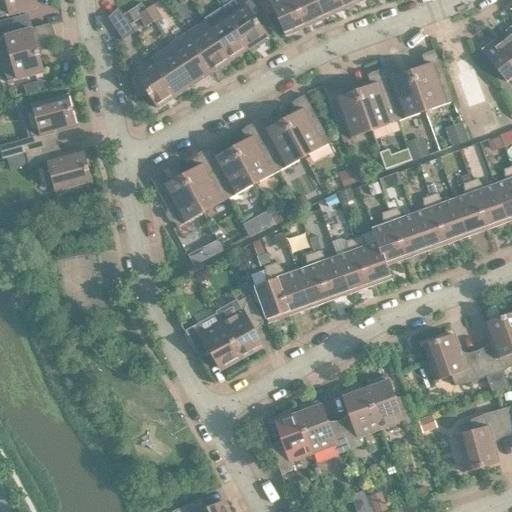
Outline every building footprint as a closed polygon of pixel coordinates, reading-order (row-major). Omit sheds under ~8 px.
[(0,0),(0,14),(0,16),(0,15),(0,16),(36,7),(33,0),(0,0)] [(226,16),(248,48),(266,36),(252,14),(258,11),(250,0),(232,0),(221,7),(226,16)] [(298,29),(296,26),(303,23),(292,0),(268,0),(284,35),(298,29)] [(292,0),(303,23),(310,20),(312,23),(324,17),(316,0),(292,0)] [(336,8),(343,5),(340,0),(316,0),(324,17),(337,11),(336,8)] [(145,9),(141,2),(131,9),(135,16),(145,9)] [(134,32),(122,15),(115,3),(114,4),(119,11),(108,18),(105,12),(104,13),(122,39),(134,32)] [(153,21),(160,16),(152,4),(145,9),(153,21)] [(209,27),(208,28),(230,60),(248,48),(226,16),(221,7),(203,19),(204,20),(209,27)] [(145,26),(153,21),(145,9),(137,14),(145,26)] [(0,21),(0,35),(30,27),(27,14),(0,21)] [(190,39),(212,72),(230,60),(208,28),(209,27),(204,20),(185,33),(190,40),(190,39)] [(5,82),(43,71),(39,55),(39,49),(55,40),(50,23),(0,36),(0,37),(4,37),(10,58),(2,62),(1,69),(8,80),(5,81),(5,82)] [(510,37),(503,42),(511,53),(511,26),(505,31),(510,37)] [(168,44),(193,84),(212,72),(190,39),(190,40),(185,33),(168,44)] [(505,81),(511,76),(511,53),(503,42),(497,47),(492,41),(481,50),(505,81)] [(154,63),(175,96),(193,84),(168,44),(149,56),(154,63)] [(425,65),(410,71),(424,111),(451,101),(455,112),(456,112),(433,48),(432,48),(433,52),(421,56),(425,65)] [(175,96),(154,63),(131,78),(127,71),(126,71),(131,79),(135,96),(147,93),(157,108),(175,96)] [(379,71),(397,121),(424,111),(410,71),(395,76),(391,67),(379,71)] [(370,85),(356,90),(370,130),(397,121),(379,71),(367,76),(370,85)] [(323,88),(346,152),(347,151),(343,140),(370,130),(356,90),(341,96),(337,86),(326,91),(324,87),(323,88)] [(0,152),(2,159),(25,153),(54,144),(51,133),(76,126),(66,89),(65,90),(66,95),(32,105),(31,99),(29,99),(39,135),(0,145),(0,152)] [(297,112),(283,119),(303,157),(329,143),(334,153),(335,153),(302,93),(301,94),(303,97),(292,103),(297,112)] [(283,119),(269,127),(264,118),(253,125),(278,171),(303,157),(283,119)] [(246,139),(232,147),(253,184),(278,171),(253,125),(241,131),(246,139)] [(451,146),(467,140),(463,129),(447,135),(451,146)] [(511,140),(509,132),(499,135),(503,145),(511,141),(511,140)] [(498,137),(487,141),(489,148),(501,144),(498,137)] [(412,160),(428,154),(424,143),(408,148),(412,160)] [(54,144),(25,153),(28,166),(46,161),(56,196),(57,196),(55,190),(89,181),(91,186),(92,186),(82,149),(57,156),(54,144)] [(232,147),(218,155),(214,146),(202,152),(228,198),(253,184),(232,147)] [(395,166),(390,154),(388,149),(378,152),(385,170),(395,166)] [(196,167),(182,175),(202,212),(228,198),(202,152),(191,159),(196,167)] [(511,171),(510,166),(503,169),(504,181),(494,185),(507,221),(511,219),(511,171)] [(152,180),(150,177),(149,177),(167,209),(165,214),(169,220),(174,222),(182,237),(183,236),(177,226),(202,212),(182,175),(168,182),(163,174),(152,180)] [(477,178),(470,181),(486,225),(493,222),(494,226),(507,221),(494,185),(484,188),(477,178)] [(462,183),(463,196),(453,199),(466,236),(479,231),(478,228),(486,225),(470,181),(462,183)] [(429,195),(435,193),(433,184),(426,186),(429,195)] [(453,240),(466,236),(453,199),(443,203),(436,193),(429,195),(445,239),(452,237),(453,240)] [(423,210),(413,214),(426,250),(439,245),(438,242),(445,239),(429,195),(421,198),(423,210)] [(426,250),(413,214),(403,217),(396,207),(388,210),(404,254),(411,252),(413,255),(426,250)] [(371,229),(376,242),(377,242),(385,265),(386,265),(398,260),(397,257),(404,254),(388,210),(381,213),(382,225),(371,229)] [(270,211),(243,221),(248,234),(275,225),(270,211)] [(360,235),(352,238),(368,282),(375,279),(377,283),(390,278),(386,265),(385,265),(377,242),(376,242),(367,245),(360,235)] [(368,282),(352,238),(345,240),(346,253),(336,256),(349,293),(362,288),(361,285),(368,282)] [(336,297),(349,293),(336,256),(326,260),(319,250),(312,252),(328,297),(335,294),(336,297)] [(305,268),(295,271),(308,307),(322,303),(320,299),(328,297),(312,252),(304,255),(305,268)] [(286,275),(276,261),(270,264),(287,311),(294,309),(295,312),(308,307),(295,271),(286,275)] [(278,315),(287,311),(270,264),(263,266),(265,282),(254,286),(267,322),(279,318),(278,315)] [(220,321),(241,358),(262,347),(256,333),(255,334),(251,327),(262,321),(248,296),(216,313),(220,321)] [(476,353),(490,393),(507,387),(501,370),(511,364),(511,358),(510,354),(511,352),(511,312),(482,324),(491,348),(476,353)] [(220,321),(200,332),(196,324),(184,330),(198,356),(209,350),(213,357),(212,357),(220,370),(241,358),(220,321)] [(490,393),(476,353),(460,359),(452,335),(416,347),(416,349),(422,347),(434,380),(428,382),(429,383),(449,376),(453,386),(468,384),(484,378),(490,393)] [(416,425),(406,397),(395,402),(392,394),(393,394),(385,377),(366,380),(368,388),(365,389),(379,429),(401,421),(404,429),(416,425)] [(348,410),(350,418),(339,422),(348,449),(360,445),(357,436),(379,429),(365,389),(362,390),(358,383),(341,392),(346,411),(348,410)] [(337,454),(348,449),(339,422),(327,426),(324,419),(326,418),(318,401),(298,405),(300,412),(297,413),(312,453),(333,445),(337,454)] [(511,405),(500,409),(507,433),(511,432),(511,405)] [(271,446),(281,474),(293,469),(290,461),(312,453),(297,413),(294,414),(291,407),(274,417),(279,435),(280,435),(282,442),(271,446)] [(491,438),(507,433),(500,409),(483,414),(469,420),(472,430),(451,436),(452,437),(457,436),(466,470),(461,471),(461,473),(498,462),(491,438)] [(355,508),(357,507),(366,503),(362,492),(355,494),(352,501),(355,508)] [(379,511),(387,510),(380,492),(367,496),(373,511),(379,511)] [(228,511),(224,501),(210,506),(210,507),(204,510),(199,499),(171,511),(228,511)] [(369,511),(366,503),(357,507),(358,511),(369,511)]
